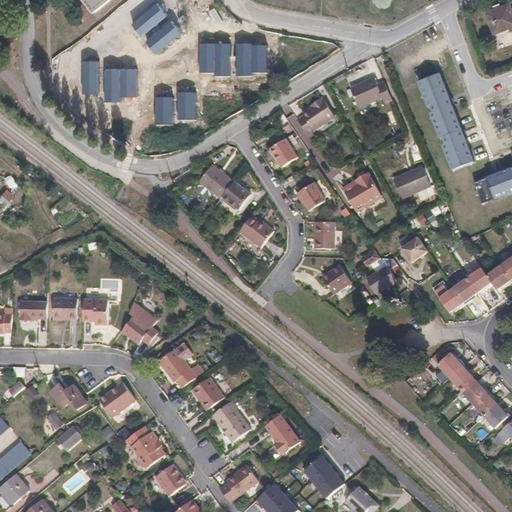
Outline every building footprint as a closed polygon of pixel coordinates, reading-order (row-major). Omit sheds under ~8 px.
[(87,0),(96,11),(110,0),(87,0)] [(167,15),(157,3),(131,24),(141,36),(167,15)] [(495,10),(487,13),(495,33),(492,35),(494,40),(511,33),(509,28),(511,26),(511,8),(510,4),(502,7),(501,3),(493,6),(495,10)] [(182,34),(171,21),(145,42),(155,55),(182,34)] [(217,44),(202,44),(202,73),(215,73),(217,44)] [(215,73),(216,77),(232,77),(233,45),(217,44),(215,73)] [(254,45),(239,45),(239,76),(254,76),(254,74),(254,47),(254,45)] [(254,47),(254,74),(267,73),(267,46),(254,47)] [(99,60),(82,61),(82,93),(99,93),(99,60)] [(123,69),(106,69),(106,101),(122,101),(123,97),(123,69)] [(138,69),(123,69),(123,97),(139,96),(138,69)] [(442,75),(418,84),(455,171),(477,162),(442,75)] [(394,103),(386,83),(379,86),(376,79),(352,89),(360,109),(384,98),(387,106),(394,103)] [(194,92),(179,93),(181,120),(196,120),(194,92)] [(303,115),(297,119),(307,133),(333,114),(322,98),(321,99),(319,96),(312,101),(314,104),(311,106),(302,113),(303,115)] [(159,100),(155,101),(155,125),(176,125),(175,99),(161,98),(159,100)] [(283,137),(268,147),(281,166),(296,155),(283,137)] [(492,148),(495,155),(507,150),(504,143),(492,148)] [(199,185),(221,201),(222,199),(233,183),(211,167),(199,185)] [(356,183),(344,190),(355,209),(381,194),(367,170),(354,178),(356,183)] [(398,182),(405,200),(406,201),(434,189),(426,170),(398,182)] [(511,170),(492,180),(501,201),(511,195),(511,170)] [(17,187),(10,176),(4,180),(9,190),(17,187)] [(354,178),(341,185),(344,190),(356,183),(354,178)] [(498,200),(490,179),(477,184),(485,205),(498,200)] [(313,180),(298,191),(310,208),(325,197),(313,180)] [(233,183),(222,199),(239,211),(251,194),(234,182),(233,183)] [(12,196),(6,189),(0,196),(8,202),(12,196)] [(253,215),(241,231),(263,247),(275,229),(261,218),(260,220),(253,215)] [(336,219),(315,219),(315,246),(336,247),(336,219)] [(420,237),(404,249),(414,263),(430,251),(420,237)] [(381,255),(374,246),(362,255),(368,264),(381,255)] [(511,259),(503,266),(511,279),(511,259)] [(388,262),(367,276),(378,292),(399,277),(388,262)] [(339,264),(322,276),(334,293),(351,281),(339,264)] [(494,285),(498,290),(505,285),(507,287),(511,283),(511,279),(503,266),(488,276),(494,285)] [(469,279),(479,293),(485,288),(487,291),(494,285),(488,276),(483,269),(469,279)] [(455,289),(466,305),(474,300),(472,297),(479,293),(469,279),(455,289)] [(101,280),(101,291),(110,291),(109,302),(120,303),(120,280),(101,280)] [(466,305),(455,289),(450,292),(446,287),(437,293),(451,312),(458,308),(459,310),(466,305)] [(101,291),(85,291),(84,313),(97,313),(96,317),(109,317),(109,302),(110,291),(101,291)] [(79,298),(55,298),(54,318),(78,318),(79,298)] [(158,319),(134,301),(131,311),(135,313),(122,330),(140,342),(143,337),(150,342),(159,330),(153,326),(158,319)] [(48,318),(48,303),(20,303),(20,321),(32,322),(32,318),(39,318),(48,318)] [(13,336),(13,318),(6,318),(0,317),(0,337),(5,338),(6,336),(13,336)] [(177,380),(182,387),(197,376),(175,348),(158,361),(174,382),(177,380)] [(434,359),(440,365),(450,355),(445,349),(434,359)] [(437,376),(444,384),(451,378),(465,365),(457,355),(455,357),(452,354),(450,355),(440,365),(444,369),(437,376)] [(465,365),(451,378),(463,390),(475,379),(473,376),(474,375),(465,365)] [(210,376),(193,388),(209,408),(225,396),(210,376)] [(478,383),(475,379),(463,390),(466,394),(461,399),(467,407),(473,402),(474,403),(488,390),(480,381),(478,383)] [(10,390),(15,397),(21,392),(27,388),(21,381),(10,390)] [(110,396),(104,401),(114,416),(137,400),(125,381),(108,393),(110,396)] [(63,385),(52,392),(64,408),(72,403),(78,410),(89,403),(76,385),(67,391),(63,385)] [(488,390),(474,403),(486,416),(498,405),(495,401),(497,400),(488,390)] [(110,396),(108,393),(101,397),(104,401),(110,396)] [(234,399),(214,414),(224,427),(226,425),(230,430),(228,432),(234,440),(252,426),(238,408),(239,406),(234,399)] [(498,405),(486,416),(498,429),(511,416),(503,406),(501,408),(498,405)] [(55,412),(50,416),(51,418),(46,422),(52,430),(58,426),(59,428),(64,424),(55,412)] [(302,442),(282,416),(266,428),(277,442),(274,445),(284,457),(302,442)] [(511,416),(498,429),(502,433),(500,435),(506,442),(511,437),(511,416)] [(0,436),(10,428),(1,417),(0,417),(0,436)] [(150,431),(145,425),(127,439),(139,453),(137,458),(143,465),(147,465),(148,466),(166,453),(156,439),(158,437),(153,430),(150,431)] [(75,427),(71,430),(79,441),(84,437),(75,427)] [(68,450),(79,441),(71,430),(70,429),(59,438),(68,450)] [(104,434),(110,442),(117,437),(111,429),(104,434)] [(506,442),(500,435),(496,438),(503,446),(506,442)] [(23,442),(0,461),(0,480),(32,453),(23,442)] [(324,456),(305,472),(327,499),(346,484),(324,456)] [(171,466),(156,478),(170,497),(183,487),(178,481),(180,479),(171,466)] [(221,489),(231,503),(259,482),(248,467),(227,482),(228,484),(221,489)] [(31,491),(17,474),(0,488),(14,505),(31,491)] [(294,511),(298,508),(274,483),(257,500),(267,511),(294,511)] [(346,497),(349,501),(363,487),(360,484),(357,486),(350,486),(350,493),(346,497)] [(379,503),(363,487),(349,501),(360,511),(362,511),(369,505),(372,509),(379,503)] [(55,511),(44,499),(28,511),(55,511)] [(201,508),(194,499),(176,511),(200,511),(199,510),(201,508)] [(130,511),(131,511),(120,500),(112,507),(116,511),(130,511)]
